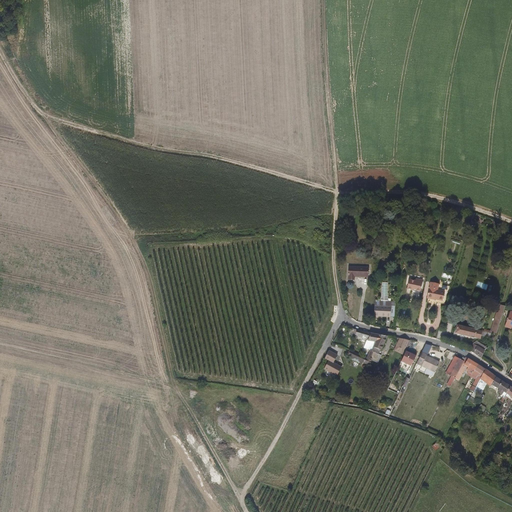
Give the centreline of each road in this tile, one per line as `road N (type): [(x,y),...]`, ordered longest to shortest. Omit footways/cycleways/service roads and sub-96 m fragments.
road 1 (track): [(323,0),(338,192),(40,114)]
road 2 (track): [(240,500),(172,378),(144,256),(40,114)]
road 3 (track): [(342,316),(334,261),(338,192),(420,194),(511,221)]
road 4 (track): [(342,316),(240,500)]
road 5 (residential): [(511,384),(468,355),(342,316)]
road 6 (track): [(175,385),(0,344)]
